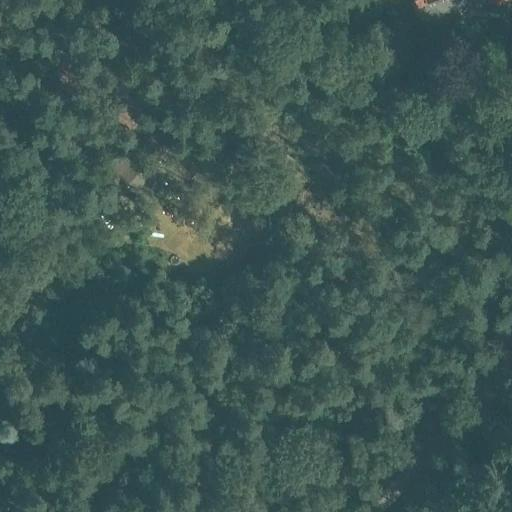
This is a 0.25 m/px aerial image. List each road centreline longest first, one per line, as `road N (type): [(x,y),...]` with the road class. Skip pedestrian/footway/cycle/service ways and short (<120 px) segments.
road 1 (track): [(511,193),(208,0)]
road 2 (track): [(373,511),(511,363)]
